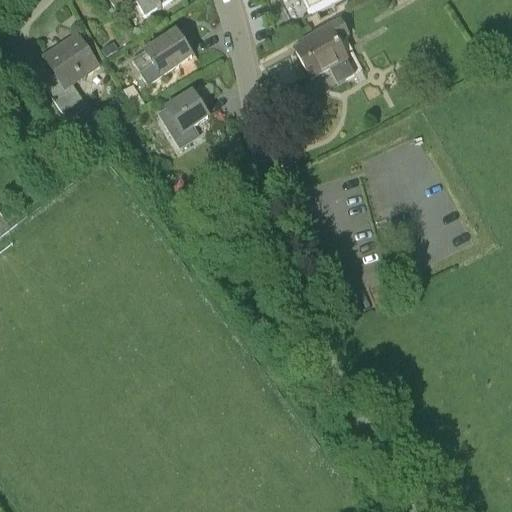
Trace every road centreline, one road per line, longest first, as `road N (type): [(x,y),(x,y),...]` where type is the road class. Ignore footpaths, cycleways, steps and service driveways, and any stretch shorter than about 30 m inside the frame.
road 1 (unclassified): [(406,511),(298,309),(265,200)]
road 2 (residential): [(265,200),(226,0)]
